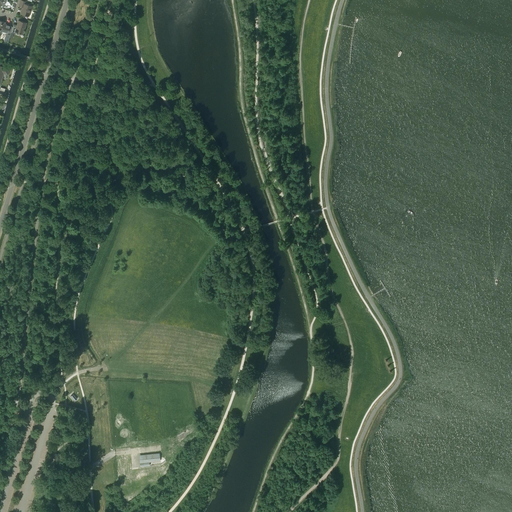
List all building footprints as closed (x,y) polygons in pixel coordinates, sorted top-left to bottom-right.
[(28,16),(31,6),(24,4),(25,1),(21,0),(19,6),(23,7),(21,13),(28,16)] [(8,32),(10,25),(4,24),(4,22),(0,20),(0,32),(1,33),(2,30),(8,32)] [(23,33),(26,22),(18,20),(17,25),(13,24),(11,32),(18,34),(19,32),(23,33)] [(7,74),(8,69),(0,66),(0,82),(3,73),(7,74)] [(159,461),(158,453),(139,454),(140,463),(159,461)]
